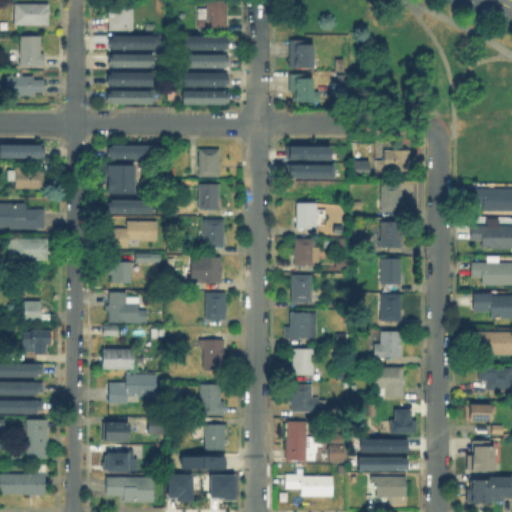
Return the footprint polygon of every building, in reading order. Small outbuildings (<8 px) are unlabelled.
[(133,0),(133,28),(109,29),(109,15),(114,16),(114,0),(133,0)] [(227,0),(230,26),(200,26),(199,19),(207,18),(207,0),(227,0)] [(11,23),(11,2),(45,2),(45,23),(11,23)] [(107,47),(107,34),(152,34),(152,47),(107,47)] [(181,47),(181,35),(224,35),(224,47),(181,47)] [(41,36),(41,53),(45,53),(45,66),(21,65),(21,36),(41,36)] [(307,40),(306,45),(315,44),(315,68),(291,69),(291,40),(307,40)] [(108,66),(108,53),(152,53),(152,66),(108,66)] [(180,65),(180,53),(225,53),(225,66),(180,65)] [(344,59),(344,71),(335,71),(335,59),(344,59)] [(180,83),(180,71),(224,71),(224,84),(180,83)] [(105,85),(105,72),(150,72),(150,85),(105,85)] [(307,73),(307,77),(315,77),(316,91),(321,91),(322,103),(291,104),(289,74),(307,73)] [(44,80),(44,91),(34,91),(34,95),(7,95),(8,75),(34,76),(34,79),(44,80)] [(105,102),(105,90),(150,90),(149,102),(105,102)] [(181,102),(181,90),(224,90),(224,103),(181,102)] [(0,157),(0,144),(39,145),(39,157),(0,157)] [(108,157),(108,144),(151,144),(151,157),(108,157)] [(283,144),(327,145),(327,158),(283,157),(283,144)] [(219,148),(219,176),(199,176),(199,148),(219,148)] [(404,174),(404,173),(394,174),(393,169),(386,169),(386,179),(375,179),(375,159),(385,159),(385,150),(410,149),(410,153),(412,153),(412,161),(411,161),(411,174),(404,174)] [(351,177),(351,160),(368,161),(368,177),(351,177)] [(285,163),(331,163),(330,176),(285,176),(285,163)] [(105,192),(105,165),(133,165),(133,192),(105,192)] [(23,167),(23,171),(40,171),(40,172),(44,171),(44,188),(39,188),(39,189),(15,188),(15,181),(8,181),(8,171),(15,171),(15,167),(23,167)] [(401,183),(401,193),(402,193),(402,202),(401,202),(402,210),(382,210),(382,183),(401,183)] [(220,184),(220,209),(200,209),(200,184),(220,184)] [(511,189),(511,212),(483,212),(483,204),(472,204),(473,189),(511,189)] [(106,213),(106,200),(149,200),(149,213),(106,213)] [(316,202),(316,227),(296,227),(296,202),(316,202)] [(0,203),(26,203),(26,209),(45,209),(45,229),(0,229),(0,203)] [(203,246),(203,219),(224,219),(224,246),(203,246)] [(158,220),(158,239),(129,239),(129,246),(110,246),(110,227),(128,227),(128,220),(158,220)] [(402,221),(402,228),(402,240),(401,240),(402,246),(379,246),(379,239),(381,239),(381,221),(402,221)] [(511,225),(511,247),(484,247),(484,240),(473,240),(473,225),(511,225)] [(316,237),(316,247),(321,247),(320,265),(295,266),(294,239),(316,237)] [(49,260),(7,261),(7,238),(48,238),(49,260)] [(152,253),(152,254),(157,254),(157,262),(136,263),(136,253),(152,253)] [(222,256),(222,264),(223,264),(223,276),(222,276),(222,282),(202,282),(202,256),(222,256)] [(402,258),(402,283),(382,283),(382,258),(402,258)] [(132,261),(131,282),(111,282),(111,274),(109,274),(109,269),(111,269),(111,261),(132,261)] [(511,262),(511,284),(483,284),(483,276),(472,276),(472,262),(511,262)] [(313,274),(313,302),(293,301),(293,274),(313,274)] [(148,310),(147,322),(109,322),(110,311),(106,311),(106,305),(109,305),(110,292),(127,292),(127,297),(140,297),(139,310),(148,310)] [(226,292),(226,302),(227,302),(227,311),(227,319),(206,319),(206,292),(226,292)] [(402,293),(402,320),(382,320),(382,293),(402,293)] [(511,296),(511,319),(490,319),(490,312),(473,312),(472,294),(491,294),(492,296),(511,296)] [(41,300),(41,321),(24,321),(24,300),(41,300)] [(317,312),(318,339),(285,339),(285,326),(290,326),(290,312),(317,312)] [(118,325),(118,335),(103,335),(103,325),(118,325)] [(52,330),(52,344),(50,344),(50,345),(46,345),(46,354),(34,354),(33,351),(22,351),(22,332),(30,332),(30,330),(52,330)] [(401,330),(401,338),(402,338),(401,349),(401,355),(381,355),(381,357),(374,357),(374,343),(380,342),(380,330),(401,330)] [(511,331),(511,354),(475,354),(475,331),(511,331)] [(348,342),(337,342),(337,334),(347,334),(348,342)] [(225,339),(225,369),(204,369),(204,347),(200,347),(200,340),(225,339)] [(134,349),(134,369),(103,368),(103,348),(134,349)] [(314,349),(314,374),(293,374),(293,349),(314,349)] [(33,375),(0,375),(0,362),(33,362),(33,375)] [(404,367),(404,397),(386,397),(386,396),(382,396),(382,388),(378,388),(378,368),(404,367)] [(511,389),(510,390),(487,390),(487,384),(482,384),(483,381),(480,380),(480,367),(511,367),(511,389)] [(157,374),(157,397),(128,396),(128,403),(109,403),(109,382),(126,383),(126,374),(157,374)] [(0,380),(32,380),(32,393),(0,393),(0,380)] [(225,401),(225,413),(202,413),(202,412),(201,412),(201,384),(221,384),(221,401),(225,401)] [(320,398),(320,412),(293,412),(293,385),(313,385),(313,398),(320,398)] [(32,411),(0,411),(0,398),(32,398),(32,411)] [(376,405),(377,417),(367,417),(367,405),(376,405)] [(494,405),(493,422),(470,421),(471,405),(494,405)] [(411,409),(411,420),(414,420),(414,432),(391,433),(391,432),(387,432),(387,425),(391,425),(391,420),(395,420),(395,410),(411,409)] [(166,412),(167,435),(149,435),(148,413),(166,412)] [(46,442),(46,459),(26,459),(26,420),(47,420),(47,442),(46,442)] [(130,423),(130,442),(102,442),(103,422),(130,423)] [(323,437),(323,447),(317,447),(317,452),(316,452),(316,461),(285,461),(285,439),(287,439),(287,422),(307,422),(307,437),(323,437)] [(225,425),(225,450),(205,450),(205,425),(225,425)] [(358,437),(404,438),(404,451),(358,450),(358,437)] [(472,471),(472,439),(494,439),(494,471),(472,471)] [(166,444),(166,453),(148,453),(148,444),(166,444)] [(346,444),(346,460),(330,460),(330,444),(346,444)] [(133,451),(133,459),(137,459),(137,472),(129,472),(129,474),(103,474),(103,457),(106,456),(106,454),(121,454),(121,451),(133,451)] [(178,455),(224,455),(224,458),(222,458),(222,468),(178,468),(178,455)] [(355,468),(355,455),(405,456),(405,468),(355,468)] [(45,464),(45,495),(29,495),(29,493),(0,493),(0,473),(28,473),(28,472),(33,472),(33,464),(45,464)] [(189,472),(189,499),(173,499),(173,496),(164,496),(164,472),(189,472)] [(232,473),(232,498),(216,498),(216,497),(207,496),(207,472),(232,473)] [(333,476),(333,496),(302,496),(302,488),(286,488),(286,474),(303,474),(303,475),(333,476)] [(464,501),(464,474),(510,475),(510,501),(464,501)] [(408,476),(408,496),(390,496),(390,497),(379,497),(379,496),(377,496),(378,483),(372,483),(373,476),(408,476)] [(155,500),(124,501),(124,497),(107,497),(106,477),(154,477),(155,500)]
